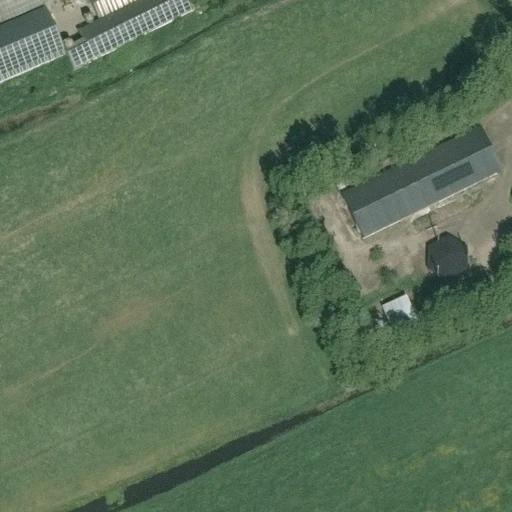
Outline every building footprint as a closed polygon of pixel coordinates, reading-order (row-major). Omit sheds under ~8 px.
[(0,0),(0,23),(44,4),(41,0),(0,0)] [(78,34),(92,63),(193,13),(186,0),(87,0),(99,24),(78,34)] [(0,84),(65,56),(45,11),(0,31),(0,84)] [(480,130),(354,191),(342,197),(363,240),(412,216),(421,233),(459,215),(451,197),(501,173),(480,130)] [(446,239),(427,249),(428,272),(446,285),(467,273),(467,250),(446,239)] [(391,339),(416,330),(407,304),(381,314),(391,339)]
